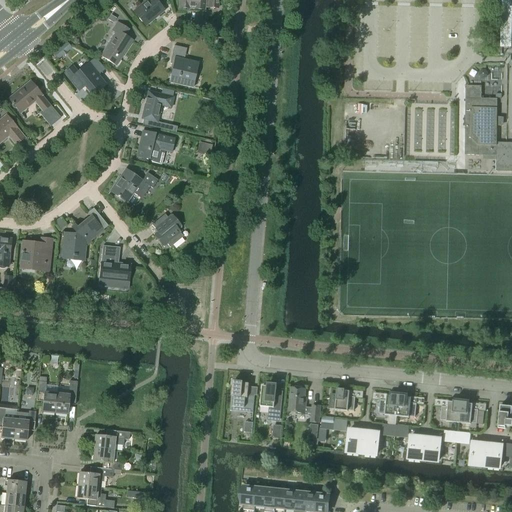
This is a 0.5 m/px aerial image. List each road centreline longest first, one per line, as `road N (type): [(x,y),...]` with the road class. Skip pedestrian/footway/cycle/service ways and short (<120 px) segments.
road 1 (unclassified): [(247,340),(276,0)]
road 2 (residential): [(511,388),(260,364),(247,340)]
road 3 (residential): [(121,128),(133,69),(148,46),(175,26),(201,28)]
